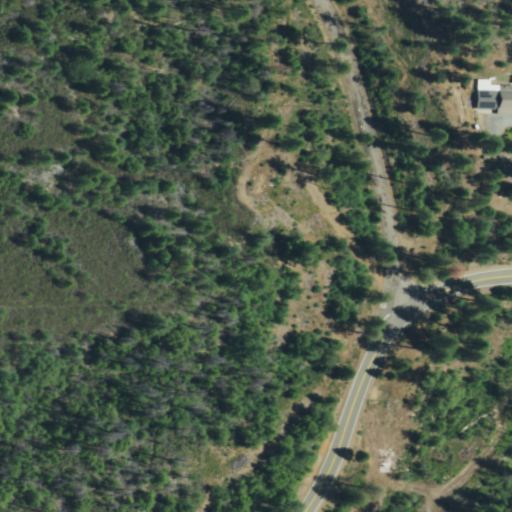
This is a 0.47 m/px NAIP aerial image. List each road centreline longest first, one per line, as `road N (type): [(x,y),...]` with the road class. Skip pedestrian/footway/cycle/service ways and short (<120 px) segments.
road 1 (secondary): [(511,285),(451,293),(411,315),(370,367),(293,511)]
road 2 (residential): [(386,251),(329,271),(288,321),(266,432),(264,511)]
road 3 (residential): [(299,0),(353,94),(372,149),(386,251)]
road 4 (residential): [(386,251),(511,246)]
